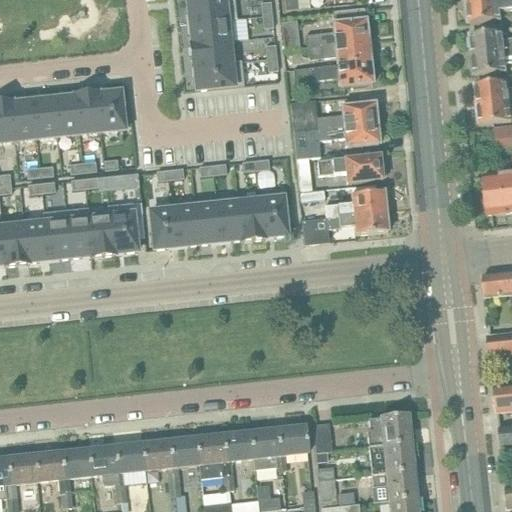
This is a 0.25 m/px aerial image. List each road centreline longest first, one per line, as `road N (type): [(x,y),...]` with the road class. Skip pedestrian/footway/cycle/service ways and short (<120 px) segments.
road 1 (residential): [(0,422),(458,372)]
road 2 (residential): [(0,307),(443,258)]
road 3 (tertiary): [(443,258),(418,0)]
road 4 (residential): [(136,0),(142,60),(0,75)]
road 5 (tertiary): [(473,511),(458,372)]
